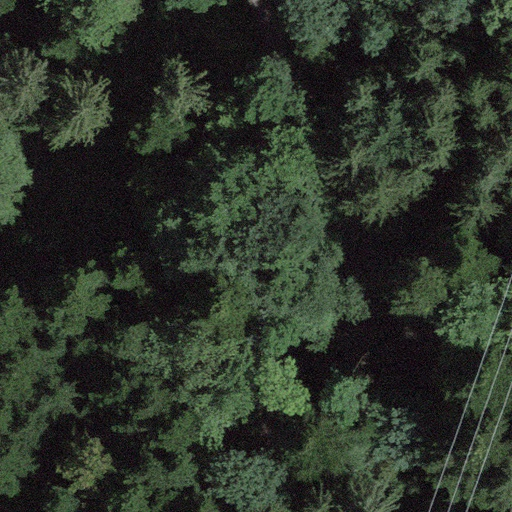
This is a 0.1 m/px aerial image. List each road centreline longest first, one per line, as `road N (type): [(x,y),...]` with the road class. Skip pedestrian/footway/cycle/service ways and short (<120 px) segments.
road 1 (track): [(238,0),(342,243),(396,314),(511,420)]
road 2 (track): [(396,314),(318,380),(241,511)]
